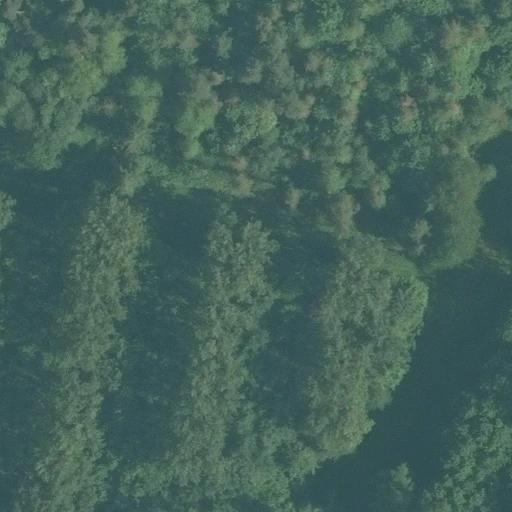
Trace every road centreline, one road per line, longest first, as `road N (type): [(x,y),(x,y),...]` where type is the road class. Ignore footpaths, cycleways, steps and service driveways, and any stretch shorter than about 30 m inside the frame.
road 1 (track): [(0,186),(511,287)]
road 2 (track): [(350,511),(453,316),(511,181)]
